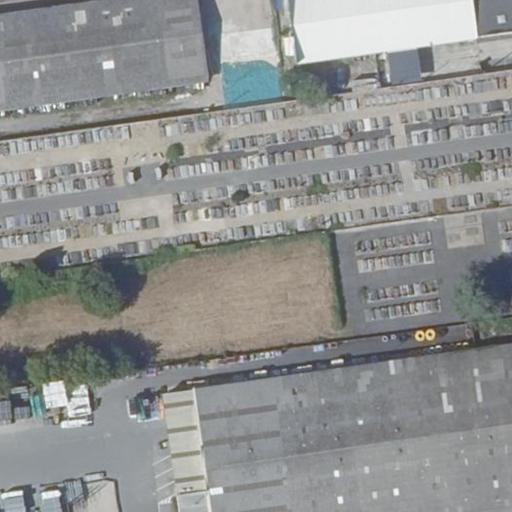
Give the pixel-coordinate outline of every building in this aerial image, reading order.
[(0,112),(213,80),(199,0),(118,0),(0,16),(0,112)] [(511,33),(511,0),(288,0),(298,64),(511,33)] [(416,48),(387,52),(392,87),(421,83),(416,48)] [(305,85),(306,95),(315,93),(314,83),(305,85)] [(511,342),(269,379),(191,391),(208,511),(472,511),(511,506),(511,342)]
